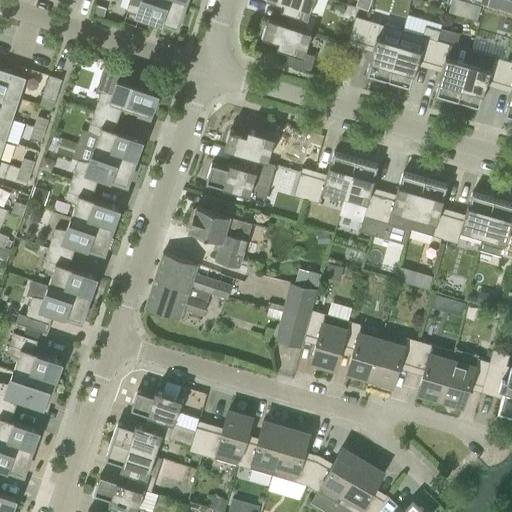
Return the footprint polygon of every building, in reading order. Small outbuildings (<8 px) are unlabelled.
[(169,0),(129,0),(128,3),(126,10),(177,28),(185,5),(169,0)] [(310,12),(313,0),(272,0),(283,3),(281,9),(290,12),(286,23),(312,31),(317,14),(310,12)] [(371,0),(357,0),(356,5),(368,10),(371,0)] [(497,0),(489,0),(488,6),(495,9),(497,0)] [(103,18),(107,8),(97,5),(93,15),(103,18)] [(368,20),(356,16),(348,45),(349,45),(349,44),(348,44),(350,39),(362,43),(368,20)] [(286,23),(269,17),(263,36),(279,41),(277,47),(304,55),(312,31),(286,23)] [(388,81),(403,30),(368,20),(362,43),(374,46),(369,61),(370,61),(366,74),(388,81)] [(403,30),(388,81),(410,87),(414,74),(415,74),(419,59),(431,63),(437,40),(440,30),(426,26),(423,35),(403,30)] [(437,40),(431,63),(443,66),(439,81),(435,94),(457,101),(472,50),(437,40)] [(507,60),(494,56),(472,50),(457,101),(479,107),(483,94),(484,94),(488,80),(500,83),(507,60)] [(511,56),(511,57),(511,61),(507,60),(500,83),(511,86),(508,101),(505,114),(511,116),(511,56)] [(0,91),(19,98),(26,76),(0,67),(0,91)] [(55,101),(62,79),(50,75),(43,97),(55,101)] [(123,82),(118,80),(117,80),(112,94),(101,92),(94,111),(118,119),(122,107),(150,117),(157,93),(141,88),(142,83),(124,80),(123,82)] [(0,114),(12,119),(19,98),(0,91),(0,114)] [(118,119),(94,111),(88,130),(98,136),(94,149),(134,162),(142,140),(114,131),(118,119)] [(0,137),(5,140),(12,119),(0,114),(0,137)] [(34,126),(45,130),(49,119),(38,115),(34,126)] [(42,140),(45,130),(34,126),(31,137),(42,140)] [(224,148),(242,153),(268,161),(275,137),(248,129),(246,135),(230,130),(224,148)] [(134,162),(94,149),(89,162),(78,160),(71,179),(95,187),(99,176),(127,185),(134,162)] [(323,189),(345,196),(356,158),(334,152),(330,165),(325,179),(313,176),(307,199),(319,202),(323,189)] [(263,178),(268,161),(242,153),(238,165),(230,162),(227,168),(212,163),(206,182),(250,194),(255,176),(263,178)] [(54,165),(55,160),(50,159),(44,156),(39,168),(51,172),(54,165)] [(20,168),(32,172),(36,161),(24,157),(20,168)] [(362,220),(363,215),(376,219),(382,196),(370,192),(375,178),(374,178),(378,165),(356,158),(345,196),(340,214),(362,220)] [(302,167),(294,195),(307,199),(313,176),(301,172),(302,168),(304,168),(304,167),(302,167)] [(28,183),(32,172),(20,168),(17,179),(28,183)] [(410,229),(414,216),(425,178),(403,172),(399,185),(395,199),(382,196),(376,219),(410,229)] [(433,235),(445,239),(452,216),(440,212),(444,198),(443,198),(447,185),(425,178),(414,216),(436,222),(433,235)] [(95,187),(71,179),(65,199),(75,204),(71,217),(112,231),(119,208),(91,199),(95,187)] [(35,186),(31,200),(45,205),(50,191),(35,186)] [(461,229),(483,236),(494,198),(472,192),(469,205),(468,205),(464,219),(452,216),(445,239),(457,242),(461,229)] [(502,255),(511,258),(511,233),(509,233),(511,221),(511,203),(494,198),(483,236),(506,242),(502,255)] [(15,201),(12,212),(23,215),(26,204),(15,201)] [(192,220),(188,231),(221,242),(215,260),(239,267),(252,224),(196,206),(195,209),(192,211),(190,217),(192,220)] [(112,231),(71,217),(67,230),(55,228),(49,247),(73,255),(76,244),(104,253),(112,231)] [(330,243),(328,231),(317,232),(319,245),(330,243)] [(0,244),(5,247),(5,246),(8,239),(9,236),(0,232),(0,244)] [(73,255),(49,247),(42,267),(52,272),(48,284),(89,299),(96,276),(69,267),(73,255)] [(190,286),(211,293),(214,294),(228,298),(232,285),(194,272),(198,263),(164,252),(156,273),(191,285),(190,286)] [(340,281),(344,267),(328,263),(324,276),(340,281)] [(299,268),(295,283),(306,286),(306,283),(318,286),(322,274),(299,268)] [(156,273),(145,306),(180,318),(183,308),(203,315),(211,293),(190,286),(191,285),(156,273)] [(433,276),(422,273),(420,280),(418,286),(429,289),(433,276)] [(285,305),(310,311),(316,289),(305,286),(306,286),(295,283),(295,284),(290,283),(285,305)] [(89,299),(48,284),(44,298),(32,296),(26,316),(50,324),(54,312),(81,321),(89,299)] [(503,297),(494,294),(490,307),(499,309),(503,297)] [(461,316),(465,303),(460,301),(453,299),(449,312),(456,314),(461,316)] [(285,305),(284,307),(270,303),(267,315),(281,319),(275,341),(301,347),(310,311),(285,305)] [(311,360),(335,367),(340,351),(349,320),(312,309),(305,334),(318,338),(311,360)] [(352,354),(347,370),(370,377),(381,340),(358,334),(361,323),(349,320),(340,351),(352,354)] [(13,370),(54,384),(61,361),(34,352),(38,340),(14,332),(7,352),(18,357),(13,370)] [(370,377),(393,383),(398,368),(410,371),(419,340),(406,336),(403,347),(381,340),(370,377)] [(423,375),(418,391),(441,397),(452,361),(454,351),(432,344),(419,340),(410,371),(423,375)] [(498,411),(511,414),(511,365),(507,364),(510,354),(493,349),(489,361),(490,361),(481,392),(501,398),(498,411)] [(441,397),(464,404),(468,388),(481,392),(490,361),(489,361),(477,357),(474,367),(452,361),(441,397)] [(9,383),(0,381),(0,403),(15,409),(19,397),(46,406),(54,384),(13,370),(9,383)] [(174,423),(182,399),(156,390),(154,396),(137,390),(131,408),(148,414),(174,423)] [(0,441),(31,452),(39,430),(11,421),(15,409),(0,403),(0,441)] [(247,434),(252,418),(228,411),(223,427),(211,424),(202,454),(238,465),(241,454),(247,434)] [(145,425),(136,422),(134,428),(118,422),(112,440),(155,455),(160,438),(168,441),(169,438),(191,445),(195,430),(174,423),(148,414),(145,425)] [(198,420),(195,430),(191,445),(189,451),(202,454),(211,424),(198,420)] [(286,428),(263,422),(259,437),(247,434),(241,454),(238,465),(274,475),(277,465),(286,428)] [(304,450),(309,435),(286,428),(277,465),(274,475),(307,485),(320,455),(304,450)] [(112,440),(106,458),(122,463),(121,469),(129,472),(125,483),(143,489),(151,492),(157,475),(149,472),(155,455),(112,440)] [(0,466),(24,475),(31,452),(0,441),(0,466)] [(307,485),(318,491),(339,503),(345,494),(362,461),(342,449),(334,463),(320,455),(307,485)] [(339,503),(353,511),(374,511),(388,495),(375,487),(383,473),(362,461),(345,494),(339,503)] [(125,483),(100,475),(94,493),(110,499),(109,504),(117,507),(115,511),(144,511),(145,510),(137,507),(143,489),(125,483)] [(0,511),(11,511),(16,498),(0,492),(0,511)] [(224,511),(228,499),(213,495),(209,507),(224,511)] [(423,511),(413,502),(405,511),(388,495),(374,511),(423,511)]
